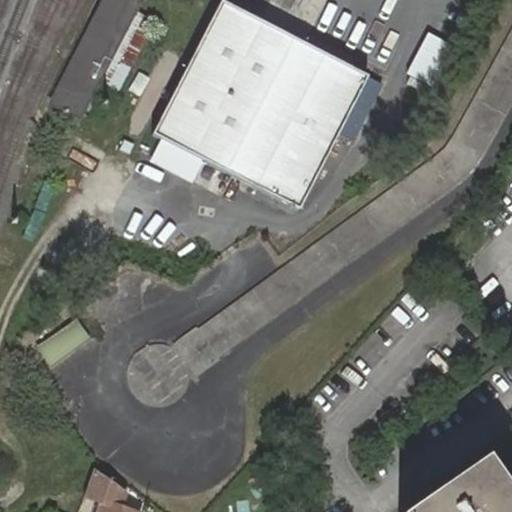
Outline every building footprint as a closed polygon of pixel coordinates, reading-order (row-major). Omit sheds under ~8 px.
[(95,88),(133,14),(140,0),(104,0),(52,101),(80,116),(83,110),(89,113),(100,91),(95,88)] [(303,211),(370,78),(273,29),(244,14),(223,3),(156,137),(303,211)] [(150,23),(133,14),(95,88),(100,91),(112,98),(150,23)] [(53,140),(48,150),(51,152),(44,166),(64,175),(76,150),(53,140)] [(77,320),(36,347),(51,368),(91,340),(77,320)] [(511,511),(511,500),(483,459),(406,511),(511,511)] [(118,490),(88,480),(82,496),(101,502),(98,511),(130,511),(119,508),(112,506),(118,490)] [(124,492),(118,490),(112,506),(119,508),(124,492)]
